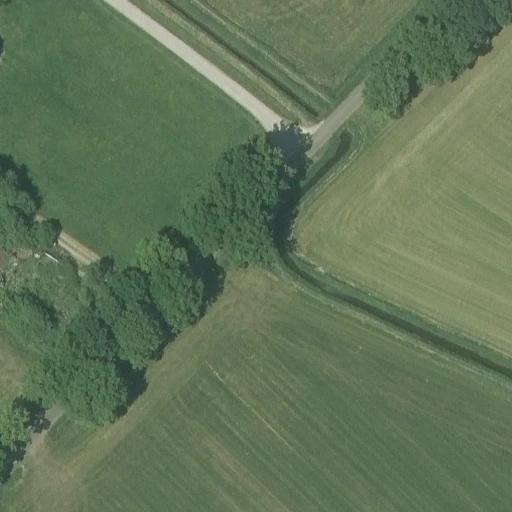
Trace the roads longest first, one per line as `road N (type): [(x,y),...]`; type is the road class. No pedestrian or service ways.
road 1 (unclassified): [(0,485),(468,0)]
road 2 (unknown): [(88,0),(298,178)]
